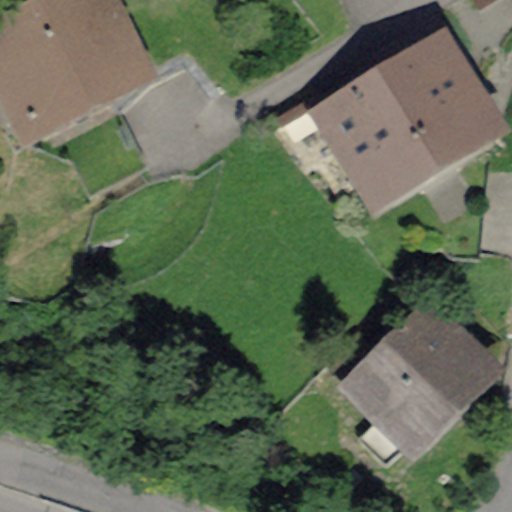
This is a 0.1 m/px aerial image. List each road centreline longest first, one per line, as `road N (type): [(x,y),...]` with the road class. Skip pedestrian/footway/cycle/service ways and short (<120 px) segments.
road 1 (residential): [(426,0),(166,150)]
road 2 (residential): [(0,466),(42,472),(157,511)]
